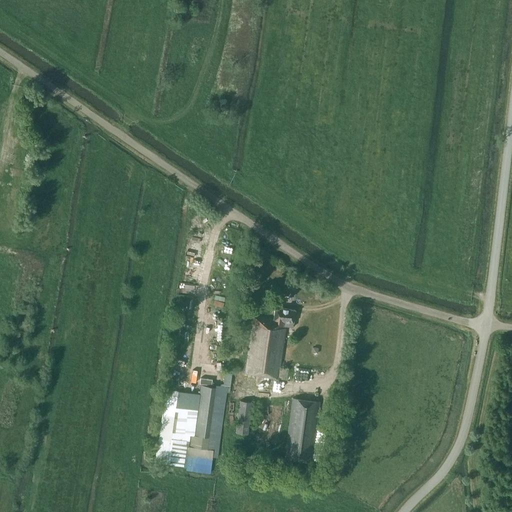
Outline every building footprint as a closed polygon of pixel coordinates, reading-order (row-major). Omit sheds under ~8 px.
[(9,168),(7,175),(21,179),(23,171),(9,168)] [(224,253),(233,256),(236,247),(228,244),(224,253)] [(287,379),(288,368),(280,367),(285,326),(293,327),(295,310),(275,307),(273,319),(254,316),(245,373),(287,379)] [(200,384),(194,434),(209,436),(216,387),(200,384)] [(320,401),(293,398),(285,458),(311,461),(320,401)] [(252,402),(240,400),(236,432),(248,434),(252,402)] [(244,466),(253,466),(253,453),(244,453),(244,466)]
